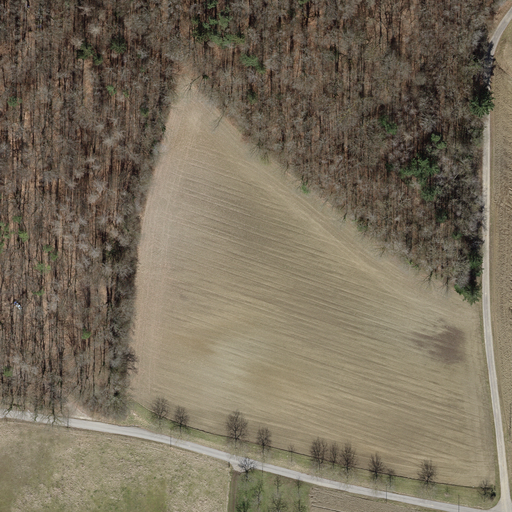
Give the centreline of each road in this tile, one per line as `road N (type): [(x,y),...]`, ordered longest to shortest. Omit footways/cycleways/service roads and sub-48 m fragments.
road 1 (unclassified): [(511,12),(489,57),(486,293),(510,511)]
road 2 (unclassified): [(467,511),(319,483),(131,429),(0,410)]
